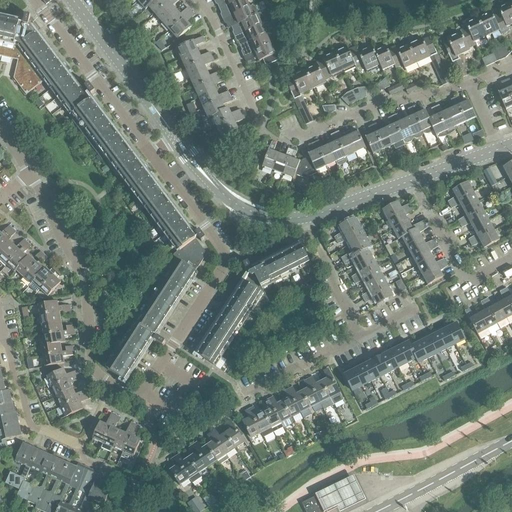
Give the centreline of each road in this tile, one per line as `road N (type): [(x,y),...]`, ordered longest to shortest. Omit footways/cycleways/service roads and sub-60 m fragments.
road 1 (residential): [(111,385),(146,394),(228,259),(152,158)]
road 2 (residential): [(111,385),(91,360),(85,281),(31,174)]
road 3 (residential): [(152,158),(33,0)]
road 4 (residential): [(472,85),(383,100),(284,141)]
road 5 (tertiary): [(176,139),(70,0)]
road 6 (residential): [(82,449),(30,423),(0,318)]
road 7 (tertiary): [(302,218),(235,204),(176,139)]
road 8 (secondary): [(376,511),(511,440)]
road 9 (residential): [(359,338),(302,218)]
road 10 (residential): [(255,119),(196,0)]
road 11 (residential): [(241,397),(359,338)]
